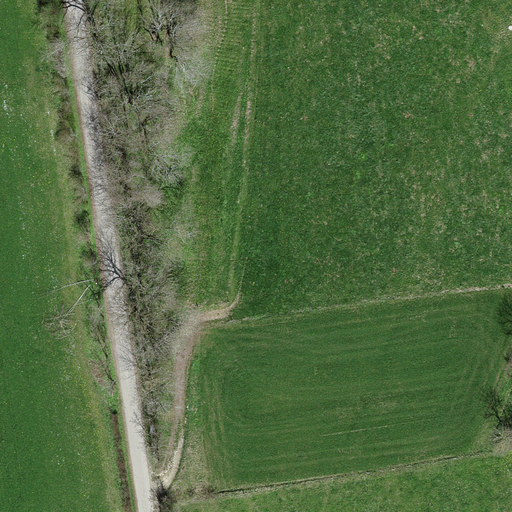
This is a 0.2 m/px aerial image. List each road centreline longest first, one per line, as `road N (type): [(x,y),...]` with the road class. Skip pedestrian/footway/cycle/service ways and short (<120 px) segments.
road 1 (track): [(86,0),(159,511)]
road 2 (track): [(155,481),(171,454),(186,308)]
